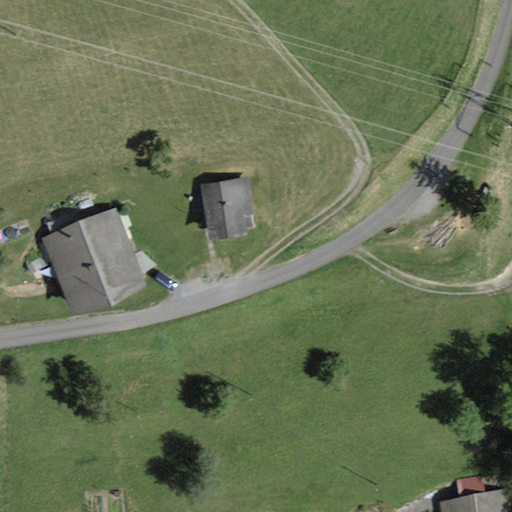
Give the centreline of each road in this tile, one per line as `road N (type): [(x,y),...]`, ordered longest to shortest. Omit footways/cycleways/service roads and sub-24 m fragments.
road 1 (unclassified): [(0,342),(180,309),(290,272),(394,211),(454,142),(484,86),(511,0)]
road 2 (track): [(235,0),(330,101),(365,156),(351,192),(231,292)]
